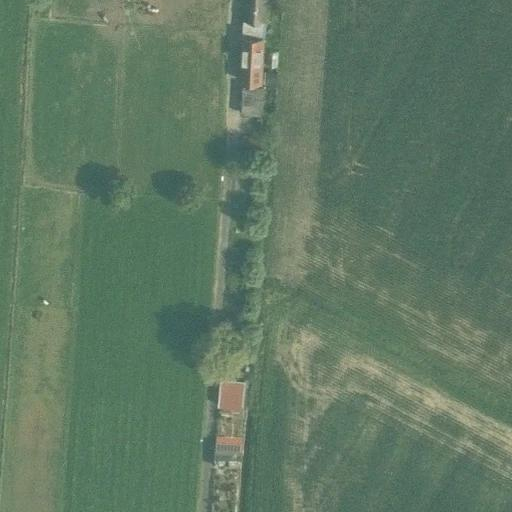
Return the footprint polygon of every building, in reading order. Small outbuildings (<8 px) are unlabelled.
[(267,20),(267,0),(246,0),(243,37),(242,79),(260,80),(263,37),(265,20),(267,20)] [(264,83),(276,83),(277,70),(264,70),(264,83)] [(264,87),(260,86),(243,85),(241,113),(262,115),(264,87)] [(221,375),(219,401),(242,403),(244,377),(221,375)] [(240,459),(241,443),(216,441),(215,458),(240,459)]
